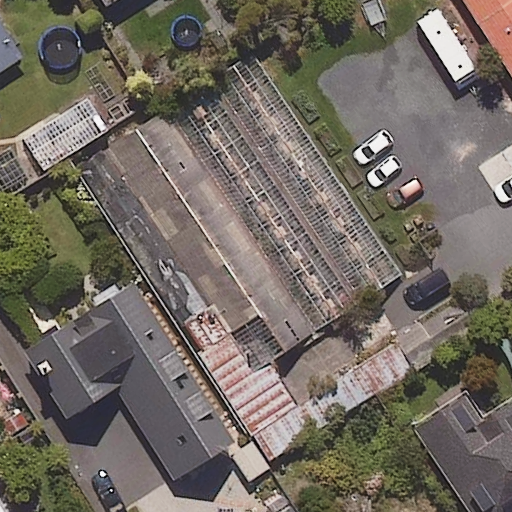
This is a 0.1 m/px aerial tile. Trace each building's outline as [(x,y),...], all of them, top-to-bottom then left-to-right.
[(511,0),(458,0),(511,85),(511,0)] [(0,71),(21,58),(0,25),(0,71)] [(271,363),(401,275),(252,53),(107,151),(230,334),(256,373),(271,363)] [(0,152),(0,180),(11,196),(106,129),(82,95),(0,152)] [(511,192),(511,145),(477,168),(499,201),(511,192)] [(233,446),(134,288),(34,350),(75,416),(120,388),(177,480),(233,446)] [(256,373),(230,334),(201,353),(273,461),(435,352),(416,324),(298,403),(271,363),(256,373)] [(511,511),(511,407),(511,406),(477,428),(460,401),(414,430),(465,511),(511,511)]
